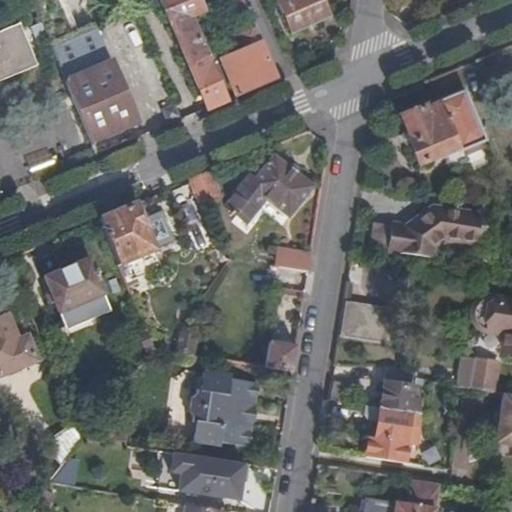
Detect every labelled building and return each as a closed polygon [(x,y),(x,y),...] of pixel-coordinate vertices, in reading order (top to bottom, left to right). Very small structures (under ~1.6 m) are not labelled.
[(163,0),(210,108),(226,101),(190,16),(204,10),(199,0),(163,0)] [(247,13),(249,11),(243,0),(220,0),(229,19),(246,12),(247,13)] [(276,0),(291,34),(332,16),(324,0),(276,0)] [(0,30),(0,80),(38,65),(20,22),(0,30)] [(237,96),(278,79),(253,23),(252,23),(252,25),(238,31),(243,43),(245,49),(223,58),(222,59),(237,96)] [(69,79),(110,62),(97,31),(56,48),(69,79)] [(221,52),(223,58),(245,49),(243,43),(221,52)] [(67,80),(92,141),(137,122),(112,61),(110,62),(69,79),(67,80)] [(439,100),(460,151),(486,140),(464,90),(439,100)] [(459,152),(460,151),(439,100),(437,101),(438,103),(424,109),(423,107),(401,116),(411,141),(409,142),(419,164),(458,148),(459,152)] [(312,185),(273,155),(254,180),(249,176),(225,206),(246,223),(265,199),(288,217),(312,185)] [(192,180),(203,205),(220,198),(210,172),(192,180)] [(100,218),(119,265),(155,250),(136,203),(100,218)] [(409,216),(394,213),(388,250),(432,257),(433,247),(445,239),(481,244),(483,232),(484,232),(485,228),(483,228),(485,215),(434,207),(409,216)] [(372,245),(389,248),(393,216),(376,214),(372,245)] [(281,267),(308,271),(310,259),(311,253),(281,249),(278,267),(281,267)] [(84,302),(90,315),(90,317),(109,309),(103,293),(104,293),(96,276),(100,274),(98,271),(97,271),(96,269),(94,270),(89,258),(45,277),(59,313),(61,312),(84,302)] [(511,301),(489,298),(482,300),(478,303),(474,310),(474,316),(475,323),(482,329),(506,333),(504,351),(511,351),(511,301)] [(67,326),(90,315),(84,302),(61,312),(67,326)] [(360,341),(389,345),(395,310),(344,302),(338,337),(360,341)] [(0,374),(35,359),(26,338),(16,341),(6,316),(0,318),(0,374)] [(179,331),(176,352),(191,354),(195,355),(199,328),(183,325),(179,331)] [(150,354),(154,348),(148,334),(141,337),(148,356),(150,354)] [(270,367),(292,370),(296,345),(270,341),(266,366),(270,367)] [(461,357),(456,387),(464,389),(471,389),(476,360),(461,357)] [(498,363),(476,360),(475,363),(473,376),(471,389),(493,393),(498,363)] [(380,409),(419,416),(424,380),(416,378),(417,373),(387,368),(380,409)] [(232,376),(204,371),(200,389),(196,389),(196,394),(190,399),(188,411),(192,417),(191,422),(195,423),(192,441),(221,445),(221,443),(247,447),(251,425),(250,425),(253,405),(254,405),(258,382),(231,378),(232,376)] [(331,384),(328,401),(346,403),(349,387),(331,384)] [(511,396),(504,395),(495,444),(511,447),(511,396)] [(419,416),(380,409),(376,439),(369,437),(365,458),(408,465),(411,444),(419,446),(422,430),(420,429),(422,416),(419,416)] [(45,442),(62,468),(67,461),(84,439),(76,419),(45,442)] [(105,429),(103,442),(125,445),(128,433),(105,429)] [(212,502),(224,504),(238,506),(237,511),(270,511),(271,505),(240,501),(245,471),(217,467),(212,502)] [(395,503),(394,511),(434,511),(438,485),(412,481),(409,505),(395,503)] [(169,511),(172,502),(144,498),(144,505),(156,506),(155,511),(163,511),(169,511)] [(394,511),(395,503),(387,502),(381,506),(380,511),(394,511)]
